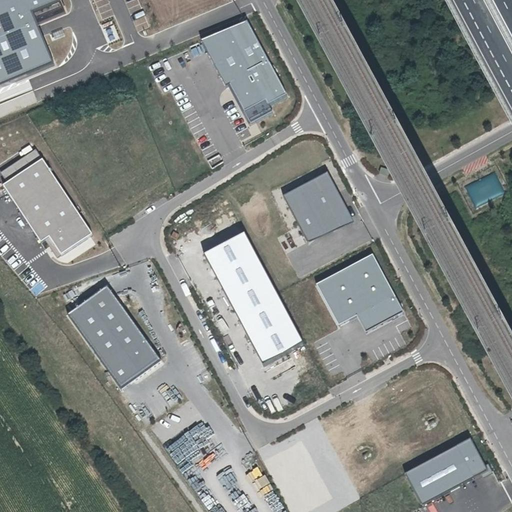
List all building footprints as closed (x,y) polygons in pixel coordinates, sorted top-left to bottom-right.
[(0,0),(0,89),(56,66),(39,27),(68,15),(61,0),(0,0)] [(254,25),(208,48),(231,94),(239,90),(254,120),(292,102),(254,25)] [(47,242),(58,259),(93,237),(36,150),(1,173),(8,184),(4,187),(42,245),(47,242)] [(474,206),(504,195),(496,173),(466,185),(474,206)] [(333,178),(290,200),(314,248),(357,225),(333,178)] [(253,239),(208,263),(269,377),(314,353),(253,239)] [(378,260),(323,288),(345,331),(362,322),(371,340),(409,321),(378,260)] [(114,293),(74,321),(123,390),(162,362),(114,293)] [(185,440),(168,451),(180,469),(209,451),(200,438),(189,445),(185,440)] [(259,492),(272,486),(267,478),(255,484),(259,492)]
